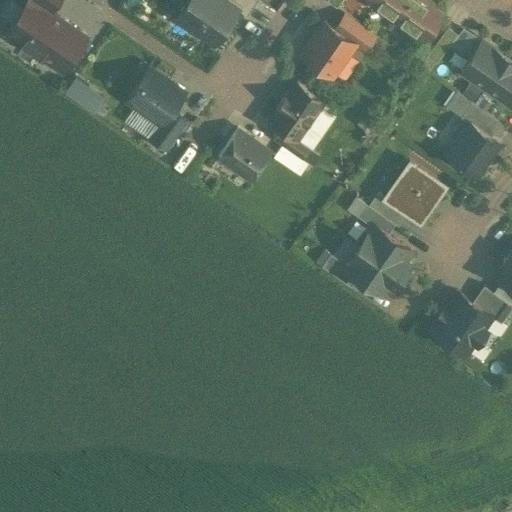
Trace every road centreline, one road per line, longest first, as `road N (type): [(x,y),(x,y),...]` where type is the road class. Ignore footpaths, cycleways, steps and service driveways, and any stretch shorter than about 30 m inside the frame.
road 1 (residential): [(298,0),(227,94),(112,12)]
road 2 (residential): [(511,165),(410,300)]
